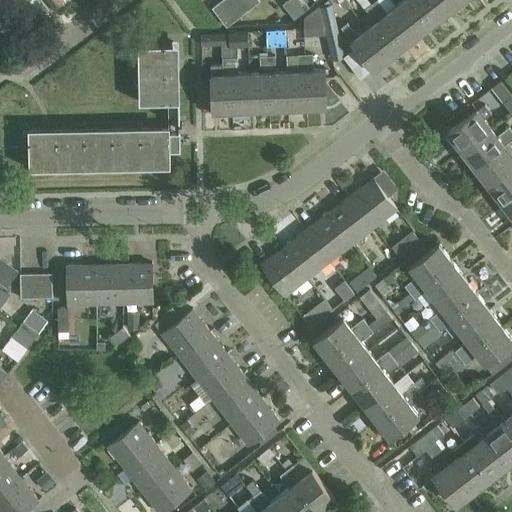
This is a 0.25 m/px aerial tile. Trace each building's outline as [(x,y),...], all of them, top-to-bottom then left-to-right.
[(9,0),(0,7),(0,24),(3,22),(1,19),(19,4),(36,25),(50,15),(39,0),(9,0)] [(237,19),(221,0),(213,6),(229,26),(237,19)] [(245,13),(234,0),(221,0),(237,19),(245,13)] [(253,7),(247,0),(234,0),(245,13),(253,7)] [(302,13),(292,0),(286,0),(282,3),(294,18),(302,13)] [(310,7),(305,0),(304,0),(292,0),(302,13),(310,7)] [(417,37),(389,0),(376,0),(366,8),(375,21),(375,20),(399,51),(417,37)] [(392,0),(389,0),(417,37),(436,22),(418,0),(401,0),(396,5),(392,0)] [(418,0),(436,22),(454,8),(447,0),(418,0)] [(464,0),(447,0),(454,8),(464,0)] [(326,37),(328,37),(332,60),(344,58),(339,35),(332,3),(319,6),(326,37)] [(375,21),(358,34),(357,34),(381,65),(399,51),(375,20),(375,21)] [(357,34),(358,34),(348,22),(341,28),(351,39),(356,46),(344,56),(361,78),(373,68),(374,70),(381,65),(357,34)] [(277,44),(277,29),(266,29),(266,45),(277,44)] [(248,32),(229,33),(230,48),(234,48),(237,47),(249,47),(248,32)] [(201,46),(214,45),(214,34),(200,34),(201,46)] [(139,59),(178,58),(178,44),(138,45),(139,59)] [(239,47),(230,48),(233,110),(252,110),(250,72),(239,73),(238,56),(240,56),(239,47)] [(306,54),(308,107),(327,107),(326,69),(314,70),(313,53),(306,54)] [(308,107),(306,54),(297,54),(298,70),(288,71),(289,108),(308,107)] [(260,72),(250,72),(252,110),(271,109),(268,55),(259,55),(260,72)] [(289,108),(288,71),(276,71),(275,55),(268,55),(271,109),(289,108)] [(214,111),(233,110),(231,56),(222,57),(223,64),(211,64),(212,74),(213,87),(202,88),(203,109),(214,109),(214,111)] [(178,58),(139,59),(139,73),(179,72),(178,58)] [(179,72),(139,73),(140,87),(179,86),(179,72)] [(180,101),(179,86),(140,87),(140,102),(168,101),(180,101)] [(180,101),(168,101),(169,125),(170,149),(181,149),(179,126),(183,126),(182,121),(180,122),(180,101)] [(485,103),(478,109),(449,131),(463,149),(492,127),(485,118),(492,113),(485,103)] [(169,125),(155,126),(156,166),(171,165),(170,149),(169,125)] [(128,167),(126,126),(112,127),(113,167),(128,167)] [(142,166),(141,126),(126,126),(128,167),(142,166)] [(155,126),(141,126),(142,166),(156,166),(155,126)] [(497,135),(492,127),(463,149),(477,167),(511,139),(511,129),(509,126),(497,135)] [(85,168),(84,127),(70,128),(71,168),(85,168)] [(98,127),(84,127),(85,168),(99,167),(98,127)] [(112,127),(98,127),(99,167),(113,167),(112,127)] [(44,169),(43,128),(28,129),(29,169),(44,169)] [(57,168),(56,128),(43,128),(44,169),(57,168)] [(70,128),(56,128),(57,168),(71,168),(70,128)] [(511,139),(477,167),(491,185),(511,168),(511,139)] [(511,196),(511,168),(491,185),(505,203),(511,196)] [(373,176),(351,194),(375,225),(398,208),(373,176)] [(351,194),(328,211),(353,243),(375,225),(351,194)] [(328,211),(306,228),(331,260),(353,243),(328,211)] [(306,228),(284,245),(309,277),(331,260),(306,228)] [(413,233),(392,248),(398,256),(419,241),(413,233)] [(424,246),(408,259),(412,264),(410,265),(418,275),(405,285),(410,292),(453,259),(440,242),(428,252),(424,246)] [(309,277),(284,245),(262,263),(287,294),(309,277)] [(453,259),(410,292),(399,300),(403,306),(415,298),(428,288),(436,298),(465,275),(453,259)] [(125,303),(124,263),(97,264),(98,303),(125,303)] [(124,263),(125,303),(154,302),(153,263),(124,263)] [(98,303),(97,264),(69,264),(69,304),(98,303)] [(369,266),(348,282),(355,292),(376,275),(369,266)] [(32,298),(31,274),(21,274),(21,298),(32,298)] [(42,274),(31,274),(32,298),(42,298),(42,274)] [(52,274),(42,274),(42,298),(52,298),(52,274)] [(443,307),(441,308),(430,317),(435,324),(478,291),(465,275),(436,298),(443,307)] [(384,277),(375,284),(383,294),(392,288),(384,277)] [(0,301),(10,289),(0,281),(0,301)] [(336,287),(344,298),(353,291),(345,281),(336,287)] [(478,291),(435,324),(417,338),(424,347),(443,333),(440,330),(453,320),(461,330),(490,307),(478,291)] [(324,316),(333,309),(324,297),(315,305),(324,316)] [(369,307),(377,317),(387,310),(378,300),(369,307)] [(58,307),(59,330),(69,330),(69,307),(58,307)] [(180,354),(211,330),(193,307),(163,331),(180,354)] [(468,340),(467,341),(455,350),(454,349),(436,362),(442,371),(503,324),(490,307),(461,330),(468,340)] [(23,320),(24,320),(39,332),(48,320),(32,308),(23,320)] [(363,317),(351,326),(345,317),(315,340),(328,357),(387,311),(387,310),(377,317),(368,324),(363,317)] [(138,311),(128,311),(129,328),(139,328),(138,311)] [(387,311),(328,357),(340,373),(370,350),(362,339),(373,330),(374,332),(392,318),(387,311)] [(0,320),(0,339),(9,327),(0,320)] [(39,332),(24,320),(12,335),(27,347),(39,332)] [(511,335),(503,324),(442,371),(447,376),(466,363),(478,353),(487,364),(486,364),(493,373),(510,360),(503,351),(511,344),(511,335)] [(123,325),(111,334),(117,344),(130,334),(123,325)] [(211,330),(180,354),(197,376),(228,352),(211,330)] [(377,359),(370,350),(340,373),(353,389),(412,343),(406,336),(377,359)] [(104,342),(96,342),(96,350),(104,350),(104,342)] [(412,343),(353,389),(366,405),(395,382),(387,372),(398,363),(401,366),(419,352),(412,343)] [(228,352),(197,376),(214,398),(245,375),(228,352)] [(506,385),(511,393),(511,365),(499,376),(506,385)] [(0,383),(8,372),(0,366),(0,383)] [(147,381),(154,390),(162,384),(155,375),(147,381)] [(245,375),(214,398),(232,421),(262,397),(245,375)] [(395,382),(366,405),(378,421),(419,389),(427,383),(422,376),(402,391),(395,382)] [(506,385),(499,376),(490,383),(497,392),(506,385)] [(482,389),(490,400),(495,396),(487,385),(482,389)] [(419,389),(378,421),(392,438),(421,415),(412,404),(424,395),(419,389)] [(490,400),(482,389),(476,393),(484,404),(490,400)] [(200,394),(189,402),(196,411),(207,403),(200,394)] [(472,396),(464,403),(478,421),(482,417),(476,409),(480,406),(472,396)] [(280,420),(262,397),(232,421),(249,444),(280,420)] [(478,421),(464,403),(455,410),(462,420),(470,413),(477,421),(478,421)] [(511,428),(506,420),(488,434),(510,462),(511,461),(511,428)] [(127,468),(158,444),(140,421),(109,445),(127,468)] [(186,421),(180,426),(188,436),(194,432),(186,421)] [(428,430),(436,440),(445,433),(437,423),(428,430)] [(436,440),(428,430),(410,445),(418,456),(426,449),(431,456),(442,448),(436,440)] [(510,462),(488,434),(480,440),(474,432),(464,440),(493,476),(510,462)] [(287,435),(274,441),(281,455),(293,450),(287,435)] [(493,476),(464,440),(454,448),(460,456),(453,462),(475,490),(493,476)] [(16,448),(22,455),(28,450),(22,443),(16,448)] [(158,444),(127,468),(144,489),(175,465),(158,444)] [(274,453),(269,446),(260,454),(265,461),(274,453)] [(189,476),(202,465),(190,450),(177,462),(189,476)] [(4,454),(0,457),(0,492),(21,476),(4,454)] [(475,490),(453,462),(428,482),(437,494),(445,488),(458,504),(475,490)] [(286,470),(319,511),(336,499),(313,469),(303,477),(293,464),(286,470)] [(192,488),(175,465),(144,489),(161,511),(192,488)] [(290,487),(280,495),(293,511),(319,511),(286,470),(280,474),(290,487)] [(54,482),(47,472),(38,479),(45,489),(54,482)] [(214,482),(215,481),(207,472),(198,479),(206,489),(214,482)] [(20,511),(39,498),(21,476),(0,492),(0,511),(20,511)] [(293,511),(280,495),(271,502),(253,480),(247,485),(254,494),(267,511),(293,511)] [(258,511),(257,511),(243,511),(239,507),(238,508),(241,511),(267,511),(254,494),(248,499),(258,511)] [(194,506),(198,511),(209,503),(205,498),(204,498),(194,506)]
